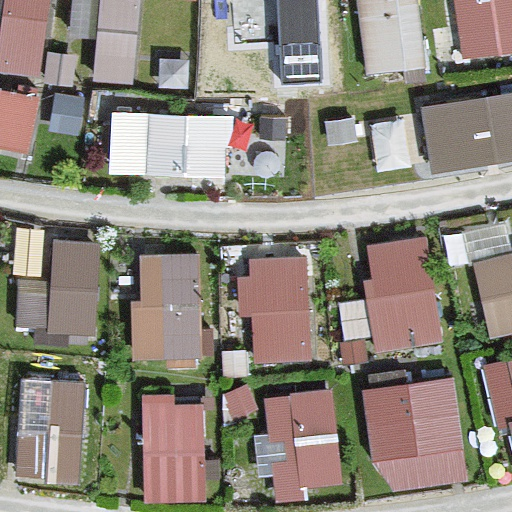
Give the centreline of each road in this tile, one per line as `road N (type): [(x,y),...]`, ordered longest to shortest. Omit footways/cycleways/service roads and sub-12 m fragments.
road 1 (track): [(0,187),(116,215),(301,210),(511,187)]
road 2 (track): [(511,498),(412,511),(82,511),(0,502)]
